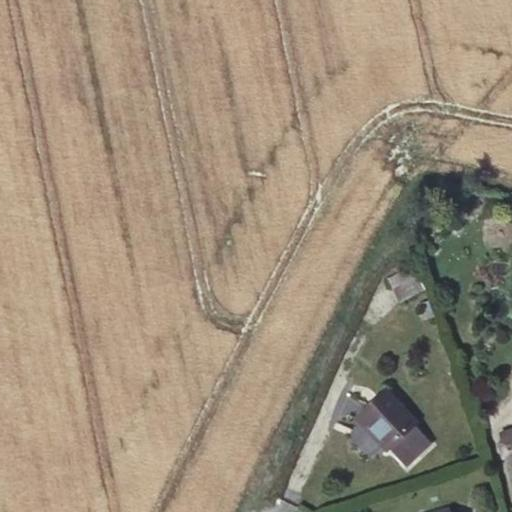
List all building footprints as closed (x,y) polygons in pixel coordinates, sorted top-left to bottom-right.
[(417,275),(392,287),(398,301),(423,288),(417,275)] [(427,302),(419,304),(424,319),(432,317),(427,302)] [(360,420),(388,394),(385,391),(357,416),(360,420)] [(388,394),(360,420),(387,449),(389,446),(411,425),(414,422),(388,394)] [(429,442),(411,425),(389,446),(407,464),(429,442)] [(511,431),(503,435),(511,463),(511,431)]
